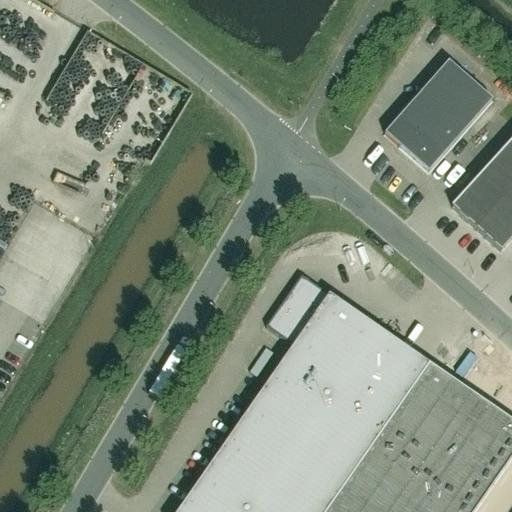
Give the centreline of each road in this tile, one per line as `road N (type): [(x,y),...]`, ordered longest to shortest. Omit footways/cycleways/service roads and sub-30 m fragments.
road 1 (unclassified): [(76,511),(291,147)]
road 2 (unclassified): [(291,147),(511,337)]
road 3 (unclassified): [(110,0),(291,147)]
